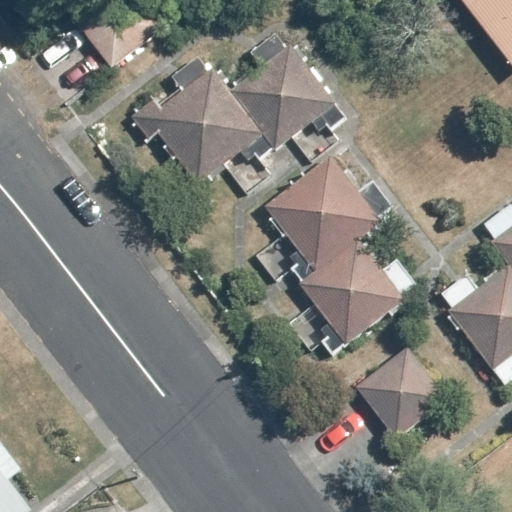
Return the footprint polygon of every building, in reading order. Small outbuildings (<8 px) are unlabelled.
[(141,0),(106,0),(75,26),(112,71),(164,28),(141,0)] [(511,0),(458,0),(511,69),(511,0)] [(117,96),(136,122),(200,211),(351,102),(287,13),(207,71),(188,45),(117,96)] [(331,360),(343,351),(412,299),(407,293),(416,286),(397,261),(388,268),(364,237),(390,217),(337,148),(271,198),(280,210),(263,223),(274,238),(252,255),(277,288),(289,279),(329,332),(317,341),(331,360)] [(493,242),(508,260),(477,285),(468,274),(440,296),(449,307),(443,311),(493,375),(504,388),(511,381),(511,207),(506,200),(478,222),(493,242)] [(457,398),(403,333),(348,379),(401,444),(457,398)] [(0,511),(25,511),(29,509),(4,478),(18,466),(0,443),(0,511)]
